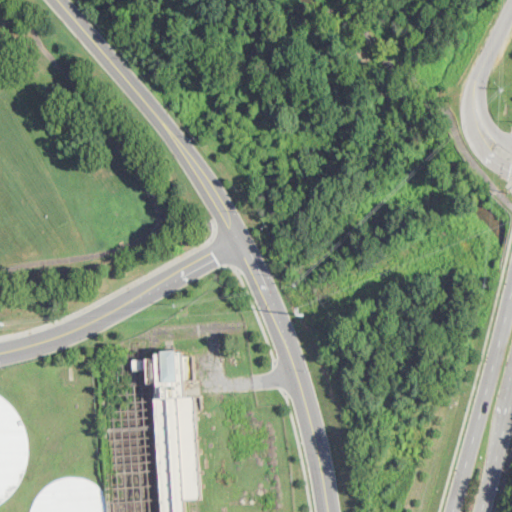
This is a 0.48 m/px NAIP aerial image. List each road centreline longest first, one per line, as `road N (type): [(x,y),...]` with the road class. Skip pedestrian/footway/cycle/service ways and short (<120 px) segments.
road 1 (tertiary): [(58,0),(185,150),(240,237),(297,372),(328,511)]
road 2 (tertiary): [(240,237),(102,316),(0,351)]
road 3 (secondary): [(511,296),(454,511)]
road 4 (residential): [(511,157),(484,131),(476,102),(511,6)]
